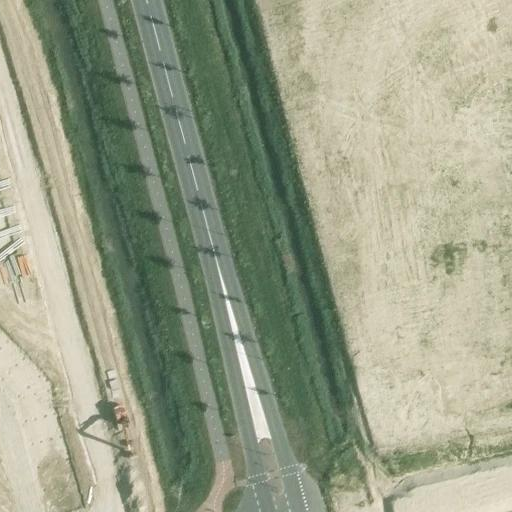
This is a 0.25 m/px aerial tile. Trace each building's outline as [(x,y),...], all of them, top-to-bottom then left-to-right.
[(4,233),(0,234),(0,259),(11,257),(4,233)] [(5,345),(0,350),(0,383),(22,362),(5,345)] [(22,362),(0,383),(0,389),(14,404),(20,428),(54,419),(45,386),(22,362)] [(54,419),(20,428),(26,450),(60,442),(54,419)] [(60,442),(26,450),(32,474),(66,464),(60,442)] [(66,464),(32,474),(39,496),(72,487),(66,464)] [(72,487),(39,496),(42,511),(75,511),(79,511),(72,487)]
